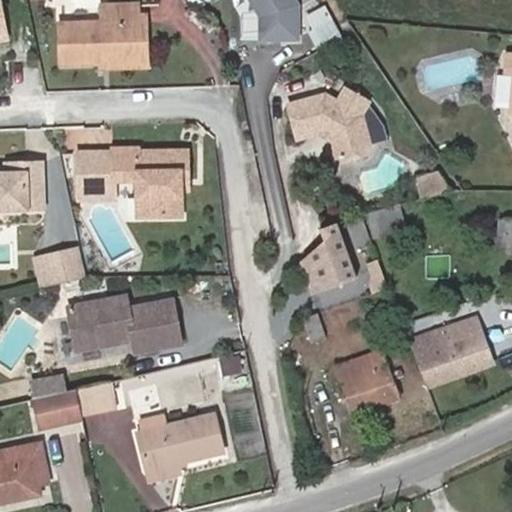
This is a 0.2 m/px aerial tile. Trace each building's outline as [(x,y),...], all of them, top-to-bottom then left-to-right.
[(34,0),(19,0),(21,11),(36,7),(34,0)] [(286,0),(242,0),(250,13),(251,37),(289,35),(288,2),(286,0)] [(120,24),(91,26),(101,74),(121,74),(119,37),(121,33),(120,24)] [(320,24),(297,35),(306,53),(329,41),(320,24)] [(101,74),(91,26),(87,26),(87,34),(44,38),(46,78),(101,74)] [(119,37),(121,74),(133,72),(132,34),(121,33),(119,37)] [(280,113),(288,147),(316,138),(322,142),(326,162),(338,168),(356,162),(361,154),(352,126),(358,110),(337,98),(328,109),(317,103),(280,113)] [(186,213),(184,176),(191,175),(190,148),(118,151),(118,155),(81,156),(82,180),(142,177),(143,214),(186,213)] [(0,213),(37,213),(36,166),(20,166),(19,179),(0,179),(0,213)] [(406,195),(428,187),(423,176),(402,183),(406,195)] [(384,207),(356,216),(363,236),(391,227),(384,207)] [(343,279),(325,223),(308,228),(312,240),(289,259),(300,293),(343,279)] [(489,258),(511,260),(511,256),(511,231),(489,230),(489,258)] [(77,254),(48,259),(54,286),(82,280),(77,254)] [(48,259),(37,261),(43,289),(54,286),(48,259)] [(376,292),(366,264),(356,267),(361,281),(359,289),(361,296),(376,292)] [(74,314),(81,355),(136,344),(140,357),(184,347),(174,305),(127,316),(123,304),(74,314)] [(394,345),(412,396),(479,374),(461,322),(394,345)] [(388,404),(372,351),(324,368),(341,419),(388,404)] [(30,387),(34,402),(63,395),(60,381),(30,387)] [(77,392),(83,419),(84,421),(116,414),(109,385),(77,392)] [(83,419),(77,392),(63,395),(34,402),(40,429),(83,419)] [(144,471),(158,467),(218,453),(209,416),(165,426),(163,417),(138,423),(141,430),(134,433),(144,471)] [(0,464),(33,457),(40,491),(51,487),(42,447),(0,455),(0,464)] [(0,504),(41,495),(40,491),(33,457),(0,464),(0,504)] [(158,467),(144,471),(145,481),(160,477),(158,467)]
